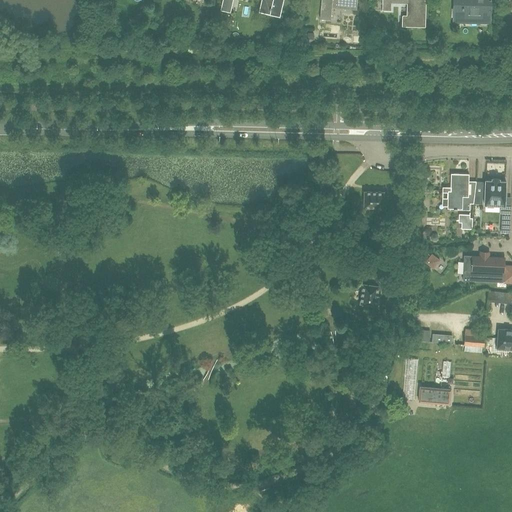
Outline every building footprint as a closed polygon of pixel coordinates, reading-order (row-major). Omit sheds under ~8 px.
[(280,17),(283,0),(262,0),(259,12),(280,17)] [(356,9),(357,0),(321,0),(320,19),(331,20),(332,7),(356,9)] [(392,12),(392,4),(408,4),(407,16),(403,16),(403,17),(402,17),(402,27),(425,27),(425,20),(425,0),(382,0),(382,11),(392,12)] [(490,23),(490,1),(487,1),(487,0),(453,0),(453,19),(480,19),(479,23),(490,23)] [(469,174),(451,174),(450,191),(448,191),(447,209),(454,209),(454,210),(470,210),(470,201),(468,201),(469,174)] [(505,206),(506,181),(499,181),(499,179),(492,178),(492,181),(485,180),(484,205),(505,206)] [(483,182),(476,182),(473,203),(482,204),(483,182)] [(384,209),(384,192),(364,191),(364,208),(384,209)] [(511,210),(503,209),(502,232),(510,233),(511,210)] [(469,215),(459,214),(459,221),(462,221),(461,229),(471,229),(472,229),(472,218),(469,218),(469,215)] [(441,259),(432,253),(425,262),(434,268),(441,259)] [(464,255),(463,280),(473,280),(511,282),(511,266),(504,266),(504,258),(489,257),(489,253),(480,253),(480,256),(472,256),(464,255)] [(376,306),(379,286),(363,284),(360,304),(376,306)] [(464,346),(484,347),(485,331),(465,329),(464,346)] [(511,329),(498,329),(497,338),(497,348),(511,349),(511,329)] [(452,344),(452,336),(433,335),(432,343),(452,344)] [(415,401),(419,360),(405,359),(401,399),(415,401)] [(449,378),(451,363),(444,362),(442,377),(449,378)] [(451,389),(420,386),(419,401),(449,404),(451,389)]
